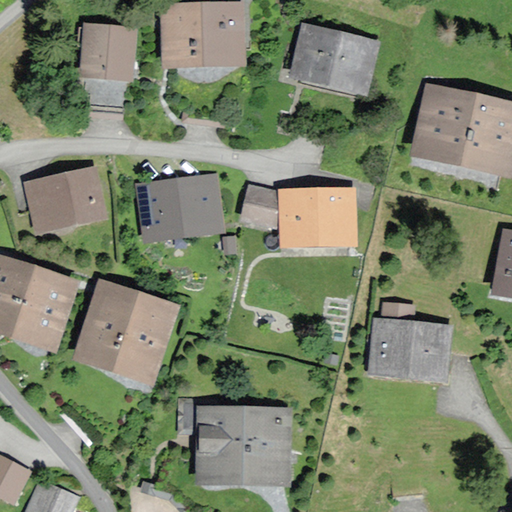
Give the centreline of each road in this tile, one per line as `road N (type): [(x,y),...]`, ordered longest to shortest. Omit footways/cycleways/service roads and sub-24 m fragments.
road 1 (residential): [(305,170),(108,144),(0,152)]
road 2 (residential): [(107,511),(76,462),(0,383)]
